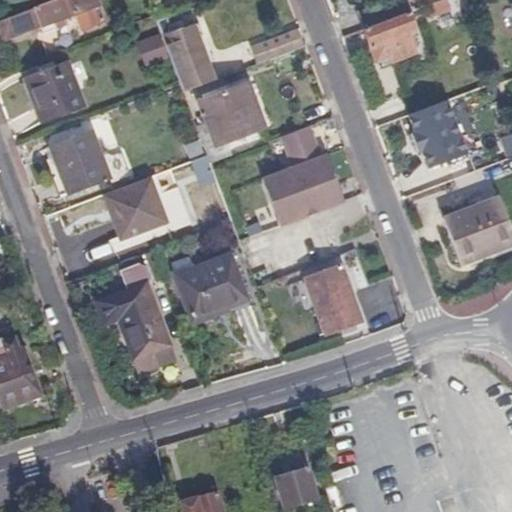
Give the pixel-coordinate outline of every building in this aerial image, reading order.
[(111,0),(57,0),(0,22),(0,23),(6,41),(44,27),(47,34),(69,26),(66,19),(88,10),(95,25),(118,16),(111,0)] [(412,11),(417,9),(413,0),(389,0),(360,10),(366,26),(412,11)] [(453,10),(449,0),(442,0),(430,4),(434,16),(453,10)] [(412,11),(366,26),(376,59),(392,54),(394,61),(416,53),(411,37),(420,33),(412,11)] [(179,19),(176,14),(164,17),(166,24),(179,19)] [(177,84),(181,91),(212,80),(198,41),(192,25),(183,27),(170,32),(166,24),(164,17),(152,21),(156,30),(168,60),(177,84)] [(196,23),(192,25),(198,41),(202,40),(205,35),(201,26),(196,23)] [(147,68),(168,60),(156,30),(135,39),(147,68)] [(266,61),(302,48),(295,31),(258,45),(264,62),(266,61)] [(264,62),(258,45),(248,49),(255,66),(264,62)] [(291,52),(266,61),(273,80),(298,70),(291,52)] [(69,64),(28,80),(46,128),(88,111),(69,64)] [(511,95),(511,80),(498,85),(501,96),(503,99),(511,95)] [(214,149),(225,146),(258,133),(240,87),(196,103),(208,132),(214,149)] [(469,152),(449,99),(410,113),(417,130),(414,131),(421,150),(423,149),(430,166),(469,152)] [(295,171),(262,184),(281,229),(344,205),(327,158),(322,160),(310,128),(282,138),(295,171)] [(198,137),(204,152),(214,149),(208,132),(198,137)] [(94,134),(53,149),(70,198),(112,182),(94,134)] [(206,157),(209,165),(229,158),(225,146),(214,149),(204,152),(206,157)] [(202,158),(190,162),(198,187),(210,183),(202,158)] [(149,179),(106,196),(122,239),(95,249),(99,260),(192,224),(178,188),(156,197),(149,179)] [(490,250),(511,243),(511,226),(504,198),(448,215),(462,262),(491,254),(490,250)] [(511,247),(511,243),(490,250),(491,254),(511,247)] [(178,277),(175,278),(192,324),(248,303),(230,257),(195,270),(192,262),(175,269),(178,277)] [(166,345),(143,286),(147,278),(144,271),(136,267),(123,272),(130,291),(99,303),(106,322),(119,318),(138,374),(157,367),(151,351),(166,345)] [(343,267),(306,279),(325,336),(363,323),(343,267)] [(3,340),(0,341),(0,405),(1,408),(22,401),(19,396),(40,388),(25,351),(22,352),(17,340),(6,344),(3,340)] [(41,393),(40,388),(19,396),(22,401),(41,393)] [(307,469),(274,479),(283,510),(316,501),(307,469)] [(220,511),(216,495),(180,503),(181,511),(220,511)]
